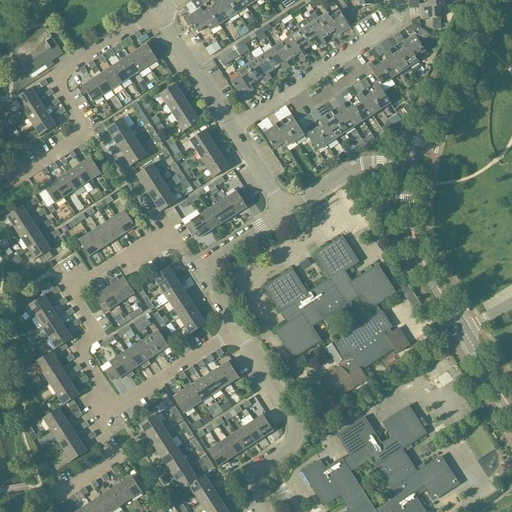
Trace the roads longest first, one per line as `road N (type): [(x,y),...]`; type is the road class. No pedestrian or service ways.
road 1 (residential): [(117,403),(80,341),(94,326),(76,297),(78,284),(174,231),(198,267)]
road 2 (residential): [(7,181),(86,130),(62,92),(64,70),(156,12)]
road 3 (residential): [(265,511),(254,480),(295,435),(292,416),(236,328)]
road 4 (tertiary): [(410,167),(486,0)]
road 5 (tertiary): [(463,330),(413,236),(410,167)]
road 6 (residential): [(117,403),(236,328)]
road 7 (residential): [(282,211),(343,171),(410,167)]
road 8 (residential): [(232,128),(156,12)]
road 9 (residential): [(54,497),(113,459),(105,423),(117,403)]
